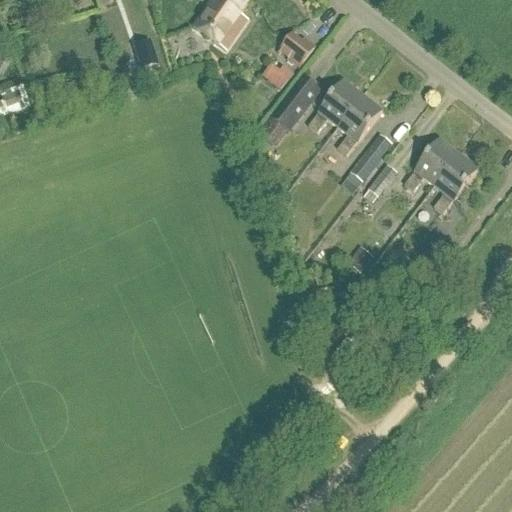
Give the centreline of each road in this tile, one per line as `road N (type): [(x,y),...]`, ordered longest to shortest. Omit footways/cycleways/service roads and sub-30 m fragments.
road 1 (track): [(511,271),(438,371),(302,511)]
road 2 (unclassified): [(511,131),(341,0)]
